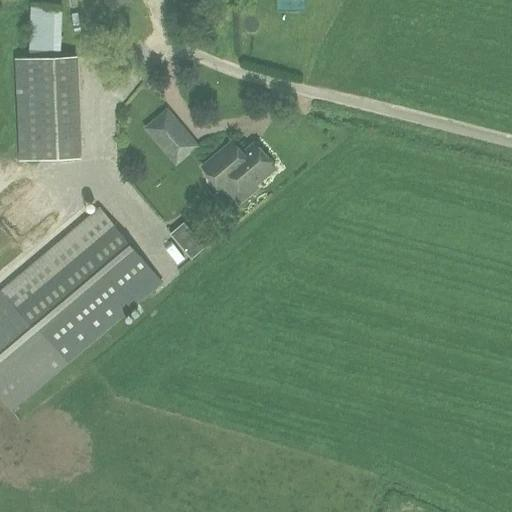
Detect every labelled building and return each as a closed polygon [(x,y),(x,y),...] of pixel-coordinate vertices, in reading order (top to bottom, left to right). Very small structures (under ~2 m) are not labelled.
[(62,1),(36,1),(35,44),(62,44),(62,1)] [(21,161),(80,159),(77,57),(17,59),(21,161)] [(177,165),(199,146),(167,109),(145,127),(177,165)] [(227,148),(204,167),(224,191),(235,181),(245,194),(276,167),(256,144),(240,158),(234,157),(227,148)] [(44,188),(13,214),(31,236),(62,210),(44,188)] [(101,209),(3,292),(0,294),(0,394),(13,411),(164,283),(101,209)]
